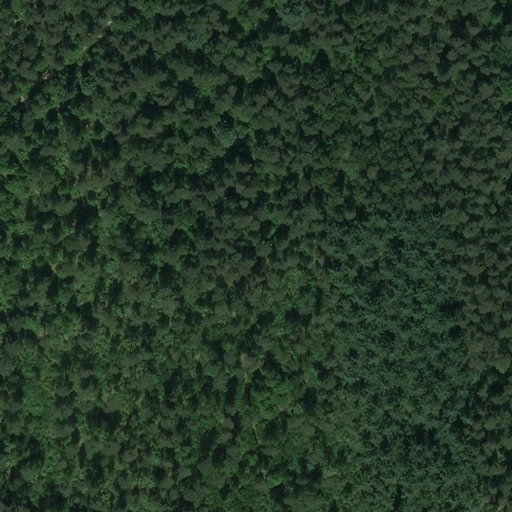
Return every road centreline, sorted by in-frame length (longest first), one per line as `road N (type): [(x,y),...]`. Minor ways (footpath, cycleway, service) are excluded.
road 1 (track): [(341,0),(414,511)]
road 2 (track): [(0,130),(166,0)]
